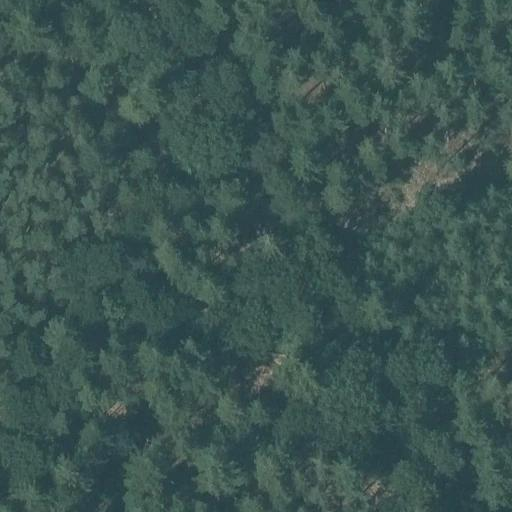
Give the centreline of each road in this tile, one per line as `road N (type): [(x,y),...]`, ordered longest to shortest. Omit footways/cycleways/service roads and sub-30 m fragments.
road 1 (track): [(456,511),(148,0)]
road 2 (track): [(0,374),(155,210),(233,145)]
road 3 (track): [(155,210),(26,0)]
road 4 (track): [(94,511),(0,388)]
